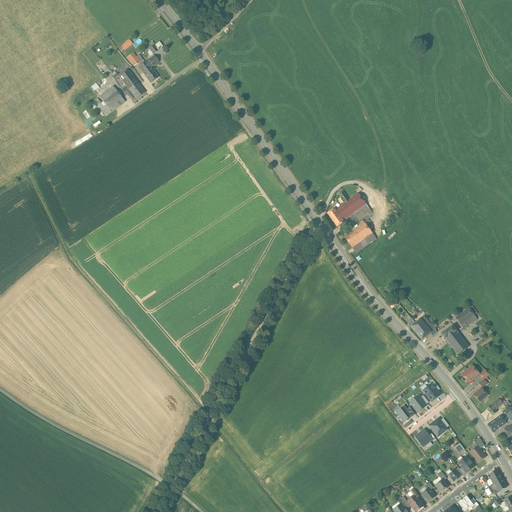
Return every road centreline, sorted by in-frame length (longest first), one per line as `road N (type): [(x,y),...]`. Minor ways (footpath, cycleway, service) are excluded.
road 1 (tertiary): [(199,50),(352,270),(458,393)]
road 2 (track): [(170,485),(314,227)]
road 3 (track): [(170,485),(0,386)]
